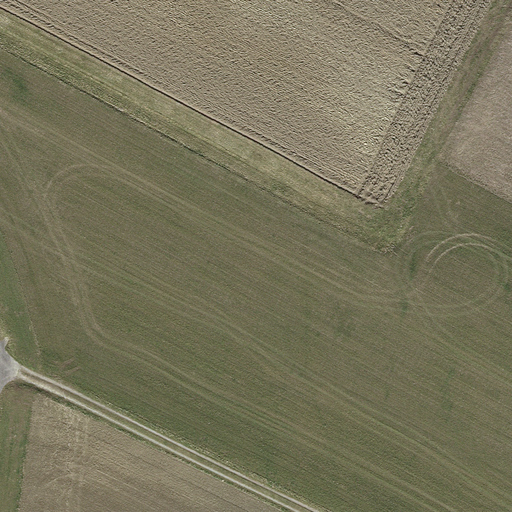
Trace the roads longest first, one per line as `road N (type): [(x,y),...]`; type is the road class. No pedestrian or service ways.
road 1 (track): [(0,15),(386,221),(509,0)]
road 2 (track): [(0,364),(305,511)]
